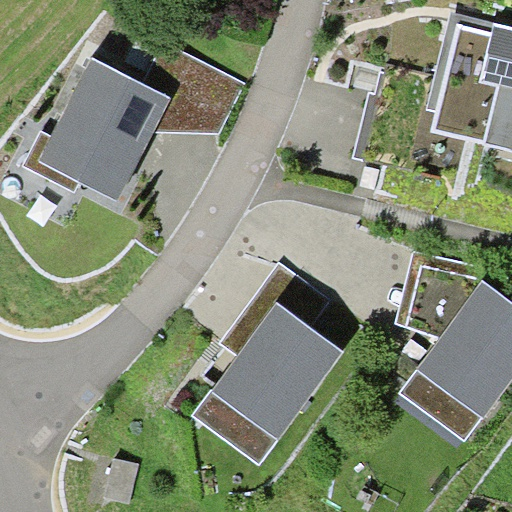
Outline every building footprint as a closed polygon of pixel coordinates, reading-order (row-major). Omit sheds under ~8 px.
[(492,31),(494,22),(451,11),(427,109),(435,111),(457,23),(492,31)] [(435,111),(430,130),(511,150),(511,26),(494,22),(492,31),(457,23),(435,111)] [(164,41),(144,81),(172,95),(153,131),(220,135),(246,83),(164,41)] [(51,135),(39,158),(81,180),(118,199),(153,131),(172,95),(144,81),(93,54),(51,135)] [(75,192),(81,180),(39,158),(51,135),(42,130),(23,165),(75,192)] [(440,339),(483,279),(486,267),(413,250),(395,322),(440,339)] [(331,301),(280,263),(220,343),(237,355),(277,301),(312,327),(331,301)] [(511,300),(483,279),(440,339),(399,393),(465,442),(511,379),(511,300)] [(312,327),(277,301),(237,355),(192,415),(259,465),(344,351),(312,327)] [(115,458),(105,497),(130,502),(139,463),(115,458)]
